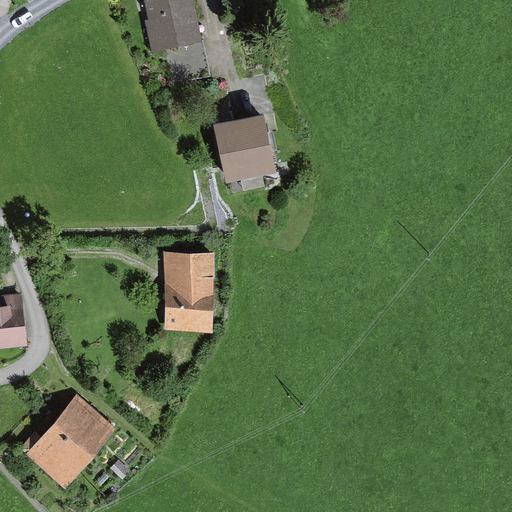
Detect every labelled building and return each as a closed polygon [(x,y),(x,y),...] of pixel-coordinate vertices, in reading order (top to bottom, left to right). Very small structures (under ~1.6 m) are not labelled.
[(189,0),(148,0),(154,27),(148,28),(153,50),(198,41),(189,0)] [(259,118),(214,127),(224,180),(269,172),(259,118)] [(212,255),(162,257),(165,335),(215,332),(212,255)] [(0,349),(17,348),(13,299),(0,300),(0,349)] [(110,424),(77,397),(60,417),(42,438),(36,432),(24,447),(62,480),(110,424)]
